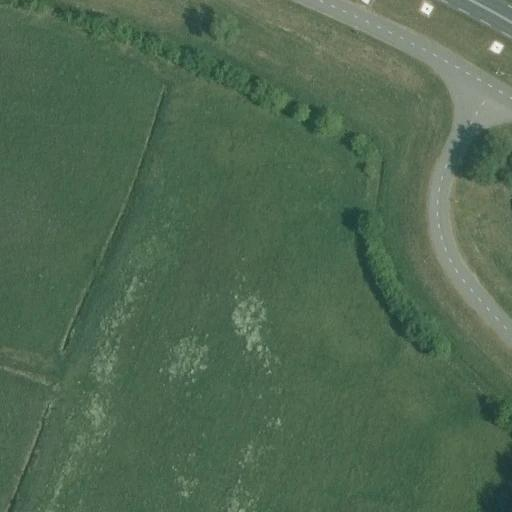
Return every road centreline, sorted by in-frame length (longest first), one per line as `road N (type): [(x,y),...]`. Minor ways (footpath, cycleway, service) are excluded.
road 1 (unclassified): [(511,336),(454,269),(437,215),(448,160),(488,86)]
road 2 (unclassified): [(488,86),(318,0)]
